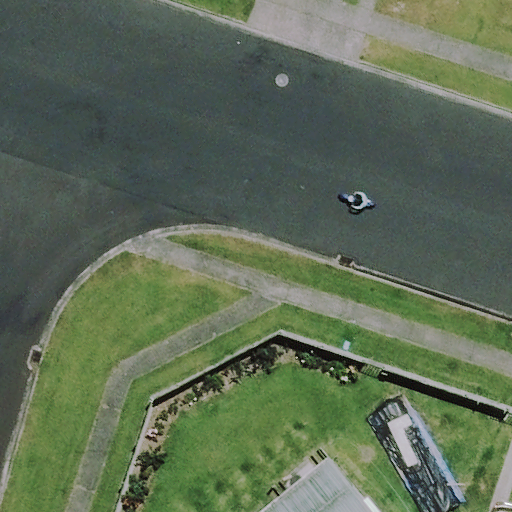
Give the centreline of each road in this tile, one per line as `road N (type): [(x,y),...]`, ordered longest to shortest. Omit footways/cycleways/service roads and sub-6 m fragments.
road 1 (residential): [(63,70),(511,218)]
road 2 (residential): [(0,278),(63,70)]
